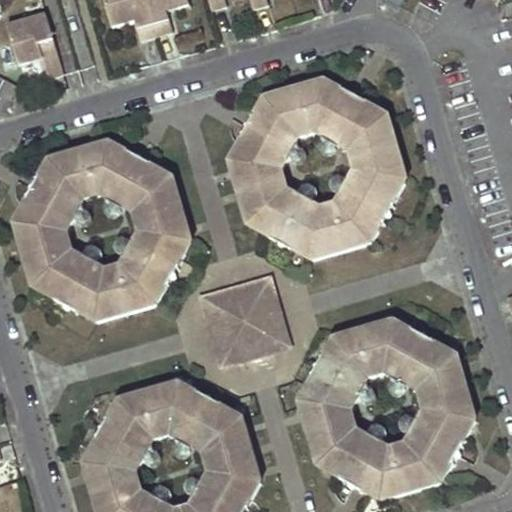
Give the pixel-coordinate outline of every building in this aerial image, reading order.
[(104,0),(111,22),(121,19),(126,22),(128,21),(135,19),(137,23),(142,44),(157,39),(173,35),(167,15),(165,10),(173,8),(174,8),(177,2),(184,0),(104,0)] [(173,8),(165,10),(167,15),(190,8),(187,0),(184,0),(177,2),(174,8),(173,8)] [(208,0),(212,13),(227,8),(224,0),(250,0),(253,11),(269,7),(266,0),(208,0)] [(8,27),(18,59),(28,56),(34,59),(34,58),(42,56),(43,61),(49,81),(64,76),(47,16),(8,27)] [(111,22),(113,30),(137,23),(135,19),(128,21),(126,22),(121,19),(111,22)] [(18,59),(20,67),(43,61),(42,56),(34,58),(34,59),(28,56),(18,59)] [(231,165),(250,228),(267,238),(276,235),(298,247),(300,256),(312,262),(372,245),(379,233),(376,225),(388,203),(397,200),(407,183),(389,119),(371,109),(362,111),(340,99),(338,91),(325,84),(266,101),(259,114),(262,122),(250,144),(241,146),(231,165)] [(339,90),(338,91),(340,99),(362,111),(371,109),(370,108),(339,90)] [(240,145),(241,146),(250,144),(262,122),(259,114),(258,114),(240,145)] [(16,226),(35,290),(52,300),(61,297),(83,309),(85,318),(97,324),(157,307),(164,295),(161,287),(174,264),(182,262),(192,245),(174,181),(156,171),(148,174),(125,161),(123,153),(110,146),(51,163),(44,176),(47,184),(34,206),(26,209),(16,226)] [(155,170),(124,152),(123,153),(125,161),(148,174),(156,171),(155,170)] [(43,176),(25,207),(26,209),(34,206),(47,184),(44,176),(43,176)] [(397,200),(388,203),(376,225),(379,233),(380,233),(397,201),(397,200)] [(267,238),(268,239),(299,256),(300,256),(298,247),(276,235),(267,238)] [(182,262),(174,264),(161,287),(164,295),(165,295),(182,263),(182,262)] [(244,359),(244,357),(244,355),(244,353),(245,352),(247,351),(249,350),(251,349),(253,348),(256,347),(258,347),(260,347),(262,347),(264,348),(265,350),(266,352),(282,348),(285,342),(270,289),(264,285),(211,301),(207,307),(222,360),(228,364),(244,359)] [(61,297),(52,300),(53,301),(84,318),(85,318),(83,309),(61,297)] [(300,404),(319,468),(336,478),(345,476),(367,488),(370,496),(382,503),(442,485),(448,474),(446,465),(458,443),(466,440),(476,423),(458,359),(440,349),(432,352),(410,339),(407,331),(395,325),(335,342),(329,354),(331,362),(319,384),(310,387),(300,404)] [(408,331),(407,331),(410,339),(432,352),(440,349),(440,348),(408,331)] [(244,359),(245,361),(267,355),(266,352),(265,350),(264,348),(262,347),(260,347),(258,347),(256,347),(253,348),(251,349),(249,350),(247,351),(245,352),(244,353),(244,355),(244,357),(244,359)] [(329,354),(327,354),(310,385),(310,387),(319,384),(331,362),(329,354)] [(98,511),(239,511),(243,505),(251,502),(261,485),(243,421),(225,412),(217,414),(195,402),(192,393),(180,387),(120,404),(114,416),(116,424),(104,446),(95,449),(86,467),(98,511)] [(193,393),(192,393),(195,402),(217,414),(225,412),(225,410),(193,393)] [(95,447),(95,449),(104,446),(116,424),(114,416),(112,416),(95,447)] [(467,442),(466,440),(458,443),(446,465),(448,474),(450,473),(467,442)] [(345,476),(336,478),(337,479),(368,497),(370,496),(367,488),(345,476)] [(251,502),(243,505),(239,511),(247,511),(252,504),(251,502)]
